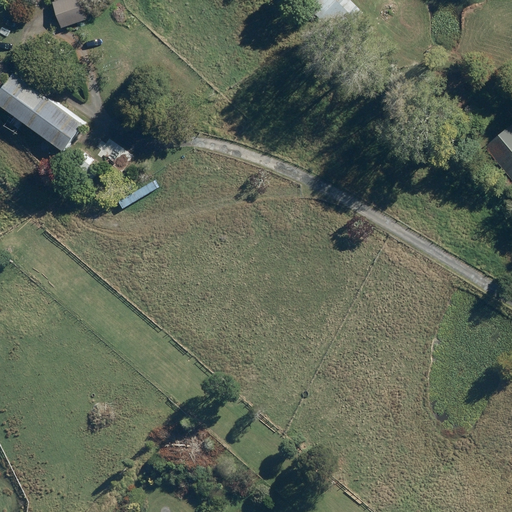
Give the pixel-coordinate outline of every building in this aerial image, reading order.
[(54,0),(62,21),(89,12),(85,0),(54,0)] [(310,0),(340,30),(364,7),(357,0),(310,0)] [(143,51),(124,21),(117,25),(136,55),(143,51)] [(0,95),(70,147),(90,121),(20,70),(13,79),(10,63),(0,62),(0,95)] [(511,126),(489,145),(511,174),(511,126)] [(93,178),(99,170),(92,165),(96,160),(84,151),(74,164),(93,178)] [(107,157),(108,165),(149,161),(148,153),(107,157)] [(24,183),(0,156),(0,170),(16,190),(24,183)] [(121,200),(125,207),(158,187),(154,180),(121,200)]
